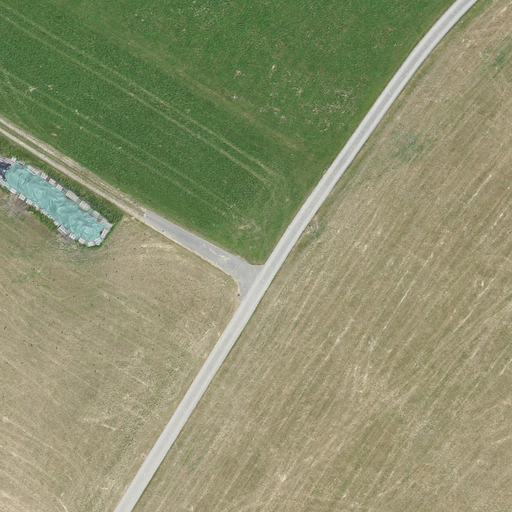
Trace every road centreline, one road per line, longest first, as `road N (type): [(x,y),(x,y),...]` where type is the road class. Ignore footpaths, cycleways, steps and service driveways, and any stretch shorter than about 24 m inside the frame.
road 1 (track): [(466,0),(405,66),(122,511)]
road 2 (track): [(0,122),(262,292)]
